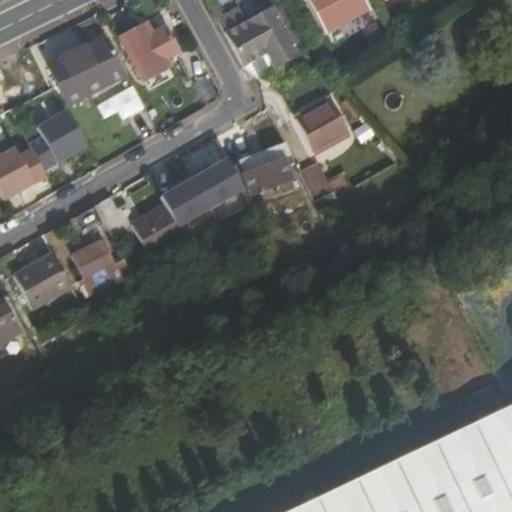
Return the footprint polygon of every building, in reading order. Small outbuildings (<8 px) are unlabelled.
[(362,0),(307,0),(326,34),(369,12),(362,0)] [(217,20),(224,33),(249,20),(241,7),(217,20)] [(272,7),(249,20),(224,33),(243,67),(265,55),(275,70),(300,57),(272,7)] [(0,46),(23,37),(19,26),(0,34),(0,46)] [(147,27),(121,41),(144,81),(169,66),(166,61),(179,53),(164,27),(151,33),(147,27)] [(64,57),(47,65),(68,106),(90,95),(124,78),(103,37),(78,50),(64,57)] [(0,79),(0,111),(13,104),(0,79)] [(41,170),(87,146),(57,87),(10,110),(41,170)] [(330,101),(295,120),(313,153),(348,134),(330,101)] [(14,150),(0,157),(0,197),(2,201),(33,184),(14,150)] [(284,160),(243,175),(250,196),(292,180),(284,160)] [(333,190),(318,163),(301,172),(316,199),(333,190)] [(165,170),(152,176),(165,199),(177,192),(165,170)] [(117,210),(111,198),(95,207),(102,219),(109,231),(134,216),(128,204),(117,210)] [(131,224),(150,259),(183,240),(164,206),(131,224)] [(95,207),(74,218),(81,230),(87,228),(92,234),(100,229),(96,222),(102,219),(95,207)] [(116,264),(102,239),(70,257),(83,280),(80,283),(90,302),(135,278),(125,260),(116,264)] [(14,276),(33,311),(73,289),(53,254),(14,276)] [(0,307),(0,361),(3,360),(0,354),(0,344),(21,332),(5,304),(0,307)] [(511,511),(511,403),(284,511),(511,511)]
